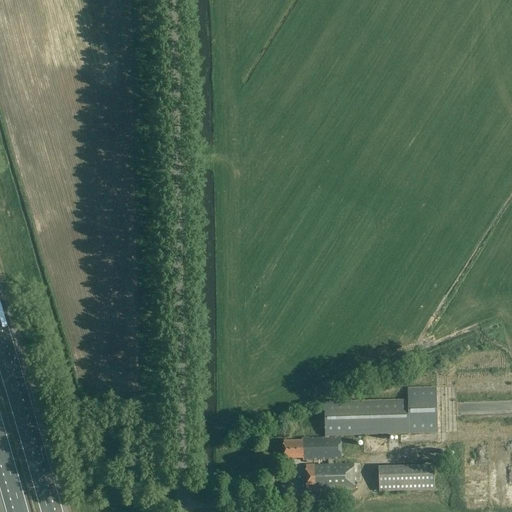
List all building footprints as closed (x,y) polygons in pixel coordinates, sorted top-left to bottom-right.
[(324,402),(325,438),(302,438),(302,441),(284,441),(284,459),(303,458),(303,460),(341,459),(341,437),(329,438),(328,436),(437,433),(436,388),(407,389),(408,400),(324,402)] [(472,415),(511,413),(511,401),(471,403),(472,415)] [(467,444),(468,457),(481,455),(479,442),(467,444)] [(306,465),(307,491),(327,490),(326,487),(334,487),(334,490),(354,489),(354,464),(306,465)] [(379,469),(380,492),(435,491),(435,467),(379,469)] [(507,507),(507,496),(492,497),(492,508),(507,507)]
